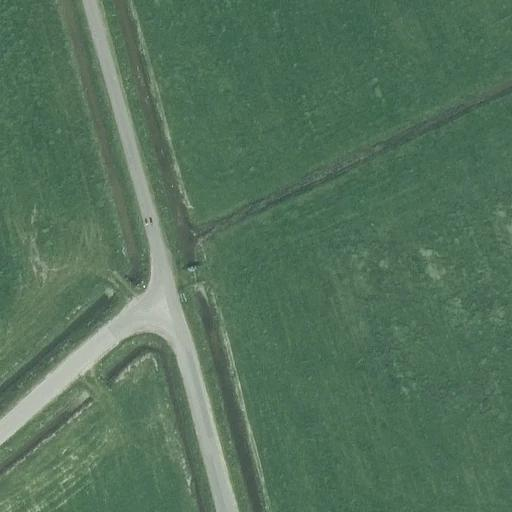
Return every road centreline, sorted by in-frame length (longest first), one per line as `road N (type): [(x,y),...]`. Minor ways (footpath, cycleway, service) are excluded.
road 1 (unclassified): [(166,300),(87,0)]
road 2 (unclassified): [(226,511),(166,300)]
road 3 (unclassified): [(166,300),(119,325),(0,428)]
